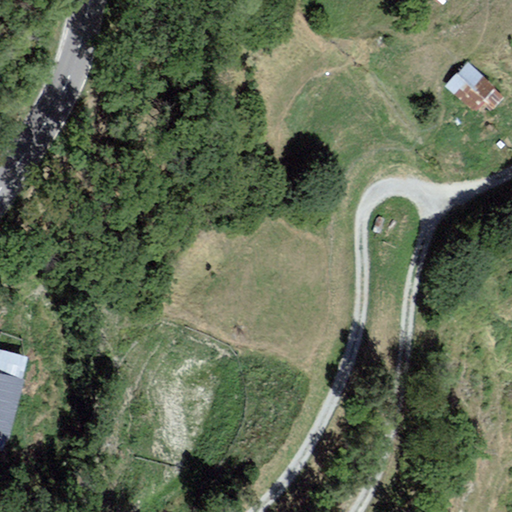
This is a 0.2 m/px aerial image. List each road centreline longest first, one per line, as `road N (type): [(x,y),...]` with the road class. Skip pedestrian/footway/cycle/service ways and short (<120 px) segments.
road 1 (track): [(425,192),(398,180),(373,191),(363,222),(363,309),(352,358),(304,459),(258,511)]
road 2 (track): [(425,192),(429,226),(394,417),(357,511)]
road 3 (tertiary): [(0,190),(66,85),(92,0)]
